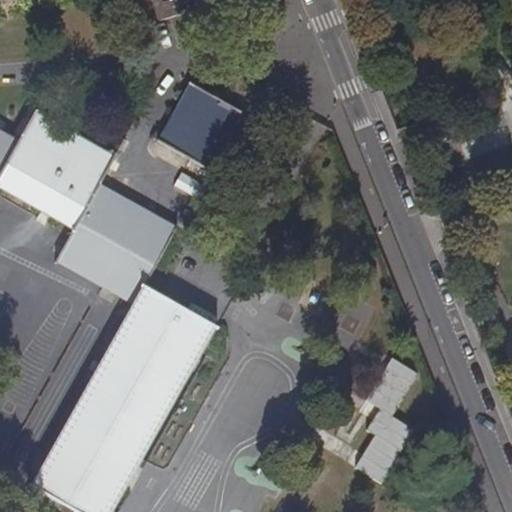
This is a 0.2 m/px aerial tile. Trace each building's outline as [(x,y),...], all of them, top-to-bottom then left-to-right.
[(199,0),(154,0),(161,22),(202,10),(199,0)] [(156,141),(155,143),(208,172),(240,114),(189,85),(187,88),(192,91),(162,144),(156,141)] [(50,504),(63,511),(107,511),(211,334),(214,335),(216,333),(141,289),(176,230),(173,229),(171,232),(97,188),(115,159),(112,157),(110,160),(37,117),(38,114),(36,113),(18,143),(0,132),(0,191),(71,232),(52,265),(54,266),(56,264),(131,307),(26,487),(22,484),(20,487),(23,489),(50,504)] [(422,118),(398,124),(406,144),(428,135),(422,118)] [(419,373),(392,358),(368,400),(380,408),(366,433),(374,438),(355,470),(382,485),(415,428),(395,416),(419,373)] [(45,511),(50,504),(23,489),(9,511),(45,511)]
